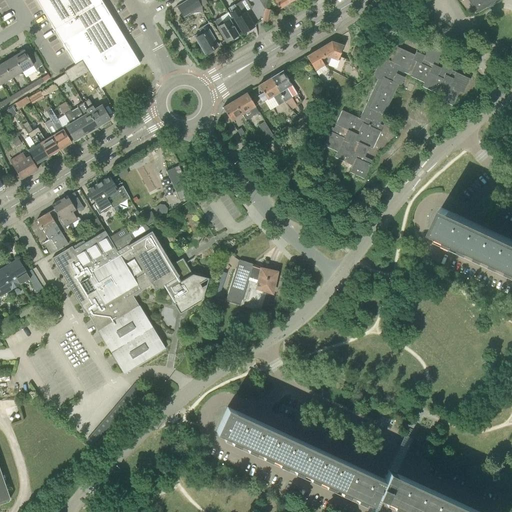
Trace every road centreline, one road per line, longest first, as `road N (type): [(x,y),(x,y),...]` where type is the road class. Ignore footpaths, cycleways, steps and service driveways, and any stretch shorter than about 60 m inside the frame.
road 1 (residential): [(71,511),(154,420),(264,342),(337,277)]
road 2 (residential): [(337,277),(440,153),(511,95)]
road 3 (residential): [(337,277),(278,228),(197,121)]
road 4 (tertiary): [(0,214),(163,115)]
road 5 (tertiary): [(203,92),(357,0)]
